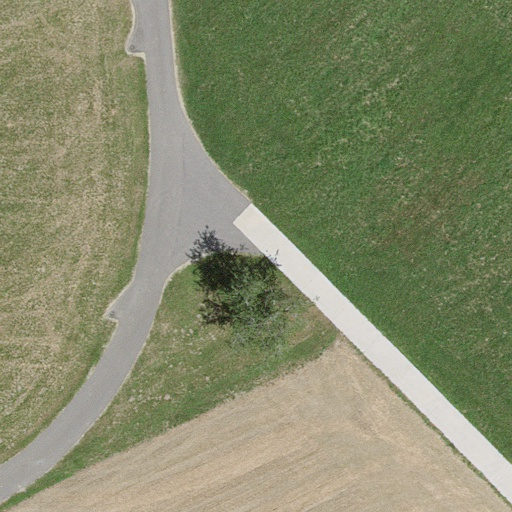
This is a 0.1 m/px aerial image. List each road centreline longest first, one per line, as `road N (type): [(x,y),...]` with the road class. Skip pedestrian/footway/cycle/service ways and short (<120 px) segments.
road 1 (track): [(511,486),(240,213),(169,164)]
road 2 (track): [(169,164),(150,276),(114,372),(51,454),(0,485)]
road 3 (track): [(160,0),(169,164)]
